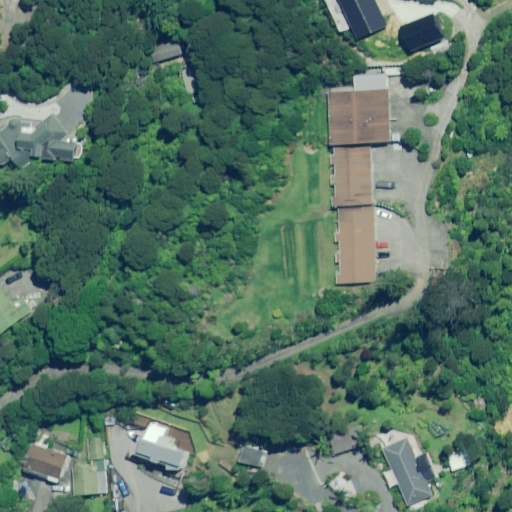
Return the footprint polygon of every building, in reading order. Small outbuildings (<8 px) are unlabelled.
[(334,0),(350,31),(363,25),(369,37),(393,25),(380,0),(334,0)] [(208,89),(201,66),(183,71),(191,94),(208,89)] [(382,83),(322,86),(324,140),(385,138),(382,83)] [(0,128),(0,127),(0,158),(7,168),(20,158),(27,167),(42,156),(50,156),(53,158),(82,161),(84,145),(68,131),(55,113),(37,127),(27,127),(19,117),(2,130),(0,128)] [(368,146),(328,148),(333,276),(373,274),(368,146)] [(15,302),(2,286),(0,287),(0,337),(40,307),(28,292),(15,302)] [(172,427),(155,422),(145,455),(172,464),(171,466),(186,471),(193,452),(175,447),(178,438),(169,436),(172,427)] [(368,445),(362,424),(338,432),(344,452),(368,445)] [(108,458),(107,437),(92,438),(93,459),(108,458)] [(437,495),(412,438),(388,448),(413,505),(437,495)] [(75,457),(39,444),(31,467),(55,476),(54,478),(66,482),(75,457)] [(104,493),(101,464),(77,467),(80,495),(104,493)]
